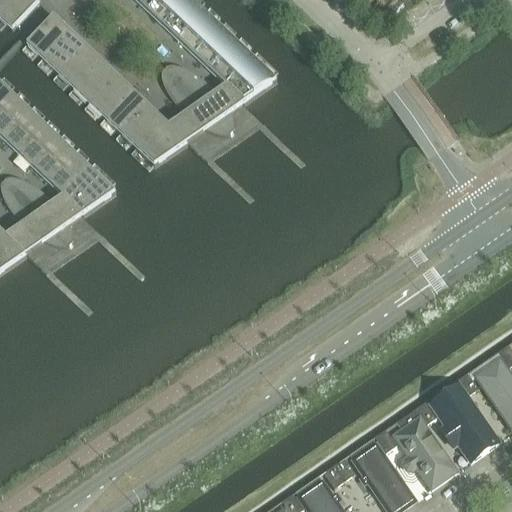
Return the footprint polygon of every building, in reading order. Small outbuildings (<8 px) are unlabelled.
[(0,0),(0,18),(17,0),(0,0)] [(0,22),(13,35),(40,7),(33,0),(17,0),(0,18),(0,22)] [(147,16),(162,0),(133,0),(132,1),(147,16)] [(163,31),(190,2),(187,0),(162,0),(147,16),(163,31)] [(396,18),(406,7),(398,0),(388,10),(396,18)] [(179,46),(206,17),(190,2),(163,31),(179,46)] [(194,61),(222,32),(206,17),(179,46),(194,61)] [(45,65),(72,37),(54,20),(27,49),(45,65)] [(210,76),(237,47),(222,32),(194,61),(210,76)] [(60,80),(87,52),(72,37),(45,65),(60,80)] [(226,91),(253,62),(237,47),(210,76),(226,91)] [(76,95),(103,67),(87,52),(60,80),(76,95)] [(277,85),(253,62),(226,91),(244,108),(277,85)] [(91,110),(119,82),(103,67),(76,95),(91,110)] [(155,170),(188,147),(206,134),(207,135),(213,138),(219,140),(224,140),(229,140),(232,138),(234,135),(235,132),(234,127),(233,121),(231,117),(244,108),(226,91),(217,97),(211,91),(199,82),(191,76),(187,74),(184,73),(175,70),(171,70),(166,72),(163,75),(163,76),(162,80),(163,87),(164,89),(167,96),(168,97),(175,107),(179,112),(186,119),(170,131),(166,126),(138,155),(155,170)] [(107,125),(134,96),(119,82),(91,110),(107,125)] [(0,115),(15,100),(0,86),(0,85),(0,115)] [(123,140),(150,111),(134,96),(107,125),(123,140)] [(0,140),(2,143),(30,114),(15,100),(0,115),(0,140)] [(138,155),(166,126),(150,111),(123,140),(138,155)] [(17,157),(45,129),(30,114),(2,143),(17,157)] [(32,172),(60,143),(45,129),(17,157),(32,172)] [(48,186),(75,157),(60,143),(32,172),(48,186)] [(63,200),(90,172),(75,157),(48,186),(63,200)] [(116,197),(90,172),(63,200),(63,201),(83,220),(116,197)] [(0,277),(45,246),(48,247),(54,250),(59,252),(64,252),(68,251),(71,249),(73,246),(74,242),(73,237),(71,232),(70,229),(83,220),(63,201),(54,207),(53,206),(45,199),(38,194),(31,189),(24,185),(17,183),(16,183),(10,182),(6,183),(3,186),(2,186),(1,192),(1,194),(3,200),(5,205),(9,213),(14,219),(23,230),(8,241),(1,234),(0,234),(0,277)] [(511,371),(511,354),(510,351),(499,359),(509,374),(511,371)] [(511,383),(499,364),(472,382),(511,440),(511,383)] [(479,394),(469,380),(458,387),(468,402),(479,394)] [(498,451),(455,389),(426,409),(469,471),(498,451)] [(436,425),(425,410),(414,418),(425,432),(436,425)] [(418,426),(393,443),(431,498),(455,481),(418,426)] [(397,451),(387,436),(376,444),(386,459),(397,451)] [(382,463),(367,473),(393,511),(409,511),(414,509),(382,463)] [(356,480),(346,465),(335,472),(345,487),(356,480)] [(345,487),(335,472),(325,480),(335,495),(345,487)] [(302,511),(294,501),(283,508),(286,511),(302,511)] [(322,510),(316,501),(302,511),(335,511),(330,504),(322,510)]
